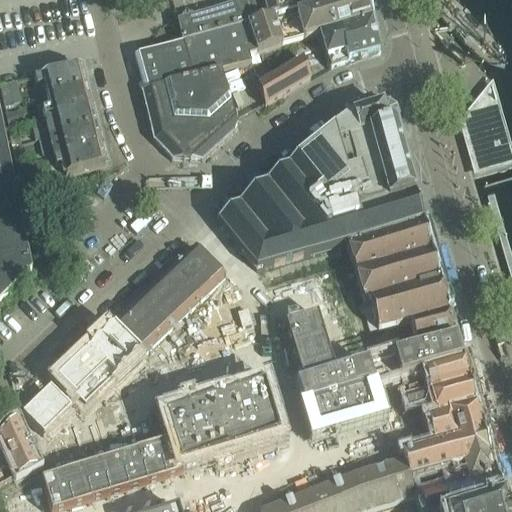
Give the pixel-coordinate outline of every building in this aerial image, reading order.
[(372,24),(365,0),(356,0),(296,18),(295,14),(252,27),(249,27),(183,48),(183,49),(154,56),(135,61),(144,96),(164,91),(218,77),(252,69),(248,60),(260,57),(303,43),(304,44),(320,39),(372,24)] [(262,0),(260,1),(245,5),(252,27),(295,14),(339,0),(262,0)] [(450,0),(431,0),(429,6),(453,36),(489,71),(504,71),(504,56),(472,18),(450,0)] [(252,27),(245,5),(177,26),(183,48),(249,27),(252,27)] [(380,58),(372,24),(320,39),(327,64),(328,63),(330,74),(348,67),(380,58)] [(265,110),(310,83),(303,63),(258,90),(265,110)] [(82,72),(35,83),(37,92),(45,90),(47,101),(86,91),(82,72)] [(144,96),(141,97),(153,146),(171,164),(179,165),(196,165),(202,165),(233,137),(237,129),(218,77),(164,91),(144,96)] [(44,123),(91,111),(86,91),(47,101),(50,111),(42,113),(44,123)] [(509,165),(509,166),(511,166),(493,102),(481,105),(463,127),(477,176),(495,171),(494,169),(494,168),(493,166),(493,165),(494,163),(494,162),(495,161),(496,159),(497,158),(499,158),(500,157),(502,157),(503,157),(505,158),(506,159),(507,160),(508,161),(509,162),(509,164),(509,165)] [(325,140),(326,143),(317,150),(265,191),(303,262),(273,271),(241,211),(220,228),(218,226),(217,228),(218,228),(256,276),(273,271),(347,249),(339,222),(415,199),(395,129),(398,122),(395,113),(389,109),(388,108),(381,110),(367,115),(352,119),(352,120),(325,140)] [(57,140),(96,131),(91,111),(44,123),(46,131),(54,129),(57,140)] [(0,304),(32,274),(0,119),(0,304)] [(54,162),(100,150),(96,131),(57,140),(59,151),(52,153),(54,162)] [(105,170),(100,150),(54,162),(56,170),(63,169),(66,179),(105,170)] [(494,169),(495,171),(496,171),(497,172),(499,173),(500,173),(501,173),(503,173),(504,173),(506,172),(507,171),(508,170),(509,169),(509,168),(509,166),(509,165),(509,164),(509,162),(508,161),(507,160),(506,159),(505,158),(503,157),(502,157),(500,157),(499,158),(497,158),(496,159),(495,161),(494,162),(494,163),(493,165),(493,166),(494,168),(494,169)] [(265,191),(263,188),(240,207),(241,211),(273,271),(303,262),(265,191)] [(422,226),(415,199),(339,222),(347,249),(422,226)] [(431,255),(422,226),(347,249),(356,278),(431,255)] [(195,252),(113,332),(144,364),(142,362),(225,283),(195,252)] [(364,306),(369,305),(439,283),(436,274),(431,255),(356,278),(364,306)] [(369,305),(364,306),(364,307),(369,306),(378,335),(396,330),(411,325),(411,326),(448,315),(439,283),(369,305)] [(411,326),(418,346),(454,335),(448,316),(448,315),(411,326)] [(317,321),(284,331),(290,350),(323,340),(317,321)] [(113,332),(97,347),(128,379),(144,364),(113,332)] [(323,340),(290,350),(296,369),(328,359),(323,340)] [(370,341),(357,345),(364,367),(376,364),(370,341)] [(302,388),(296,390),(303,411),(305,410),(305,411),(368,392),(422,375),(462,364),(456,342),(420,353),(357,372),(334,378),(302,388)] [(97,347),(82,362),(109,391),(116,384),(119,388),(128,379),(97,347)] [(328,359),(296,369),(302,388),(334,378),(328,359)] [(82,362),(70,373),(97,402),(109,391),(82,362)] [(462,364),(422,375),(427,391),(403,399),(407,411),(430,404),(435,419),(475,408),(462,364)] [(70,373),(57,386),(84,414),(97,402),(70,373)] [(165,386),(156,395),(162,400),(170,392),(165,386)] [(28,413),(23,418),(43,440),(71,413),(50,392),(31,410),(29,412),(28,413)] [(305,412),(304,412),(312,440),(342,432),(339,421),(345,419),(348,430),(377,421),(368,392),(305,411),(305,412)] [(264,393),(214,408),(229,459),(279,444),(264,393)] [(214,408),(164,423),(170,444),(172,449),(173,449),(181,474),(229,459),(214,408)] [(425,422),(433,449),(482,435),(475,408),(435,419),(425,422)] [(149,410),(141,412),(145,423),(152,421),(149,410)] [(152,421),(145,423),(147,431),(158,428),(156,420),(152,421)] [(145,423),(133,427),(135,434),(147,431),(145,423)] [(15,425),(0,439),(0,448),(15,483),(37,473),(15,425)] [(125,431),(114,435),(116,442),(127,439),(125,431)] [(401,459),(403,467),(408,483),(490,460),(482,435),(433,449),(401,459)] [(170,444),(152,449),(163,487),(183,481),(181,474),(173,449),(172,449),(170,444)] [(63,448),(52,451),(54,459),(65,456),(63,448)] [(153,454),(135,460),(145,493),(163,487),(152,449),(151,450),(153,454)] [(135,460),(116,465),(126,498),(145,493),(135,460)] [(408,483),(413,503),(418,502),(495,480),(490,460),(408,483)] [(116,465),(98,471),(108,504),(126,498),(116,465)] [(348,484),(328,492),(333,511),(386,511),(413,503),(408,483),(403,467),(348,484)] [(98,471),(79,477),(89,510),(108,504),(98,471)] [(79,477),(61,482),(69,511),(80,511),(89,510),(79,477)] [(495,480),(418,502),(421,511),(485,511),(503,507),(495,480)] [(69,511),(61,482),(41,488),(48,511),(69,511)] [(275,511),(333,511),(328,492),(275,511)]
